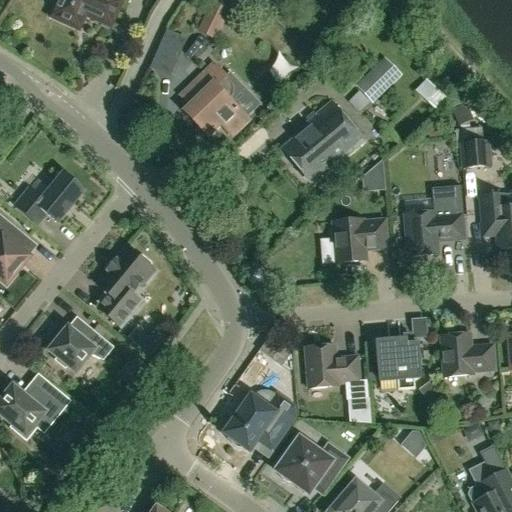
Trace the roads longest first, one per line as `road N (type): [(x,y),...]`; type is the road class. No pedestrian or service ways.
road 1 (residential): [(239,328),(511,301)]
road 2 (residential): [(0,356),(140,181)]
road 3 (residential): [(140,181),(65,112),(0,70)]
road 4 (residential): [(239,328),(210,264),(140,181)]
road 5 (residential): [(167,449),(232,357),(239,328)]
